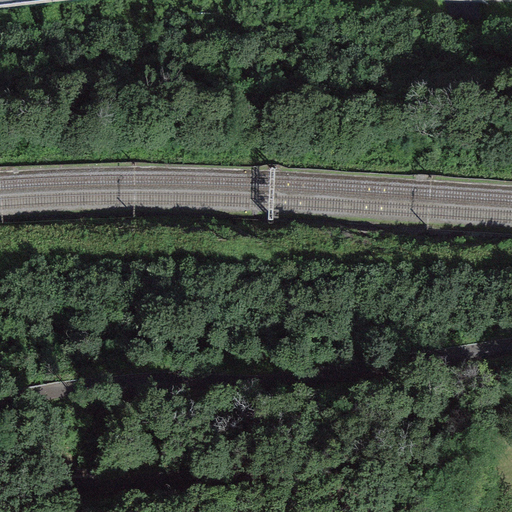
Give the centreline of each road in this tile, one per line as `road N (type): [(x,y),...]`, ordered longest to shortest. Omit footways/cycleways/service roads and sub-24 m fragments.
road 1 (unclassified): [(511,345),(284,380),(142,380),(0,402)]
road 2 (unclassified): [(0,490),(220,475),(294,484),(372,511)]
